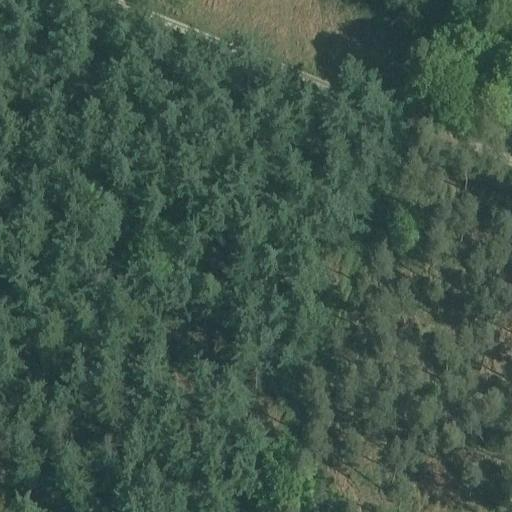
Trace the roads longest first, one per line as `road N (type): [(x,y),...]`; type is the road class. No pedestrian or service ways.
road 1 (track): [(437,122),(122,0)]
road 2 (track): [(437,122),(485,0)]
